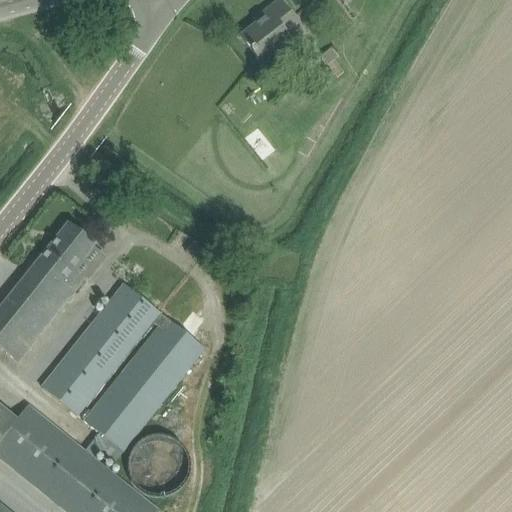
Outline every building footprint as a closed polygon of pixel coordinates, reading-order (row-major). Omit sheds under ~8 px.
[(298,25),(292,17),(279,2),(262,15),(265,18),(240,37),(262,65),(290,43),(284,35),(298,25)] [(120,19),(111,25),(116,32),(125,25),(120,19)] [(68,224),(31,270),(68,300),(86,278),(75,270),(94,245),(68,224)] [(68,300),(31,270),(0,308),(0,348),(18,363),(68,300)] [(157,511),(153,508),(118,480),(109,473),(93,460),(98,454),(114,467),(204,350),(165,318),(124,284),(41,388),(78,418),(154,323),(158,326),(83,422),(99,434),(84,453),(43,420),(28,407),(16,422),(0,409),(0,459),(65,511),(157,511)]
